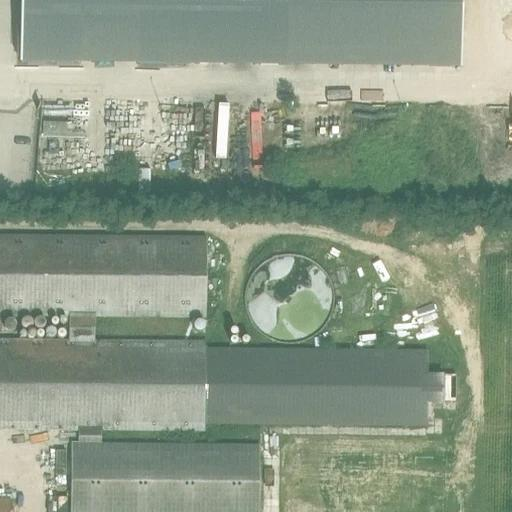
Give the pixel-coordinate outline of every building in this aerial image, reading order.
[(20,0),(19,62),(459,67),(459,0),(20,0)] [(473,86),(486,83),(483,70),(470,72),(473,86)] [(64,101),(51,102),(51,100),(36,101),(37,144),(65,144),(64,101)] [(67,340),(0,338),(0,429),(78,431),(78,447),(100,447),(101,431),(204,432),(204,423),(426,425),(426,404),(443,404),(443,374),(427,374),(427,351),(205,349),(205,340),(94,339),(94,317),(204,318),(205,236),(0,234),(0,316),(67,317),(67,340)] [(78,447),(69,447),(68,511),(259,511),(259,447),(100,447),(78,447)] [(46,502),(61,502),(61,488),(45,488),(46,502)] [(9,511),(10,499),(0,499),(0,511),(9,511)]
